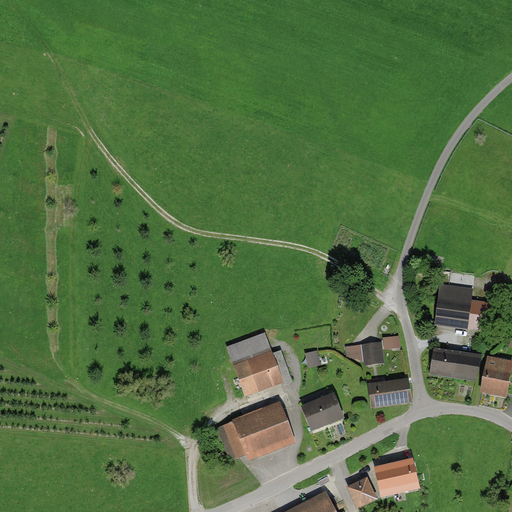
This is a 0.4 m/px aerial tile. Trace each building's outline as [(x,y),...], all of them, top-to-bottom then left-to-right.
[(474,304),(475,290),(442,286),(438,326),(493,332),(495,307),(474,304)] [(247,398),(286,381),(265,331),(226,347),(247,398)] [(398,336),(387,337),(388,349),(399,348),(398,336)] [(365,346),(367,367),(385,365),(382,344),(365,346)] [(364,360),(364,345),(347,346),(348,360),(364,360)] [(318,350),(305,354),(308,368),(322,365),(318,350)] [(482,359),(434,352),(431,376),(478,383),(482,359)] [(511,367),(511,361),(487,359),(483,395),(508,398),(511,367)] [(411,403),(408,382),(370,387),(373,409),(411,403)] [(313,433),(345,420),(335,395),(303,408),(313,433)] [(246,465),(293,445),(277,407),(230,427),(246,465)] [(382,497),(419,489),(413,463),(376,471),(382,497)] [(368,478),(347,488),(358,509),(378,499),(368,478)] [(339,511),(331,495),(298,511),(339,511)]
